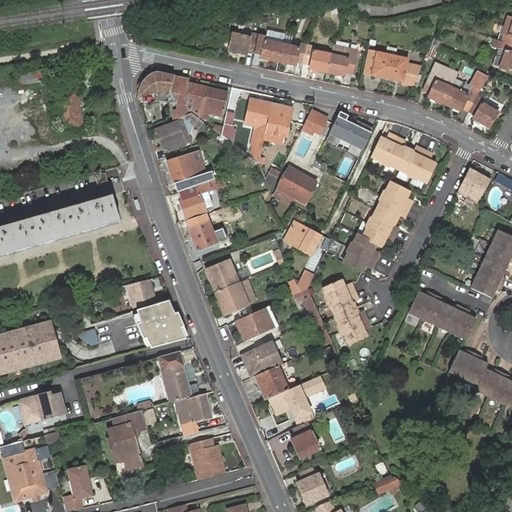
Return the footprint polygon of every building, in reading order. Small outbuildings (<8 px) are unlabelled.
[(505,36),(503,42),(511,45),(511,18),(509,18),(505,29),(511,31),(509,37),(505,36)] [(255,53),(259,36),(252,35),(251,38),(233,34),(229,52),(248,55),(249,52),(255,53)] [(279,62),(283,45),(266,42),(266,38),(259,36),(255,53),(263,55),(262,59),(279,62)] [(441,42),(434,38),(432,44),(438,47),(441,42)] [(503,42),(494,39),(491,45),(506,51),(504,56),(497,54),(493,63),(511,71),(511,45),(502,43),(503,42)] [(304,65),(308,47),(301,46),(300,49),(283,45),(279,62),(296,66),(296,63),(304,65)] [(315,48),(308,47),(304,65),(312,66),(311,69),(328,73),(331,56),(315,53),(315,48)] [(359,52),(334,47),(331,56),(328,73),(345,77),(346,74),(353,75),(359,52)] [(374,75),(378,54),(370,53),(365,73),(374,75)] [(414,87),(423,66),(407,63),(408,60),(379,54),(378,54),(374,75),(403,81),(402,84),(414,87)] [(42,70),(12,75),(14,84),(44,80),(42,70)] [(172,93),(172,75),(162,73),(159,72),(157,72),(155,73),(153,74),(150,75),(149,76),(146,79),(144,81),(141,85),(140,89),(140,92),(140,95),(140,97),(159,92),(172,93)] [(429,97),(445,105),(452,89),(435,82),(438,76),(432,74),(424,91),(429,95),(429,97)] [(191,79),(172,75),(172,93),(184,94),(184,110),(191,110),(191,103),(191,83),(191,79)] [(435,82),(452,89),(454,83),(438,76),(435,82)] [(209,87),(191,83),(191,103),(205,106),(209,87)] [(229,92),(209,87),(205,106),(204,111),(206,112),(208,107),(220,109),(219,115),(224,116),(229,92)] [(84,127),(78,89),(56,93),(58,103),(52,105),(54,115),(60,114),(63,130),(84,127)] [(469,112),(478,94),(471,90),(468,96),(452,89),(445,105),(461,112),(463,109),(469,112)] [(172,101),(172,93),(159,92),(160,101),(172,101)] [(485,98),(478,94),(469,112),(476,116),(474,119),(489,127),(497,112),(483,104),(485,98)] [(267,129),(272,103),(251,99),(247,115),(245,124),(258,127),(256,139),(254,147),(256,147),(254,155),(261,157),(261,155),(266,131),(267,129)] [(204,111),(205,106),(191,103),(191,110),(195,113),(196,114),(201,118),(204,111)] [(293,108),(272,103),(267,129),(266,131),(288,135),(288,133),(293,108)] [(329,118),(311,109),(301,130),(313,136),(315,132),(320,135),(329,118)] [(376,128),(342,111),(327,142),(339,147),(342,140),(353,145),(349,152),(361,158),(376,128)] [(195,113),(177,120),(178,122),(159,130),(166,149),(192,140),(190,134),(196,123),(201,127),(205,121),(201,118),(196,114),(195,113)] [(236,115),(227,113),(225,123),(234,125),(236,115)] [(234,125),(225,123),(224,127),(222,135),(228,139),(230,141),(234,125)] [(222,135),(224,127),(216,125),(215,129),(222,135)] [(382,137),(373,156),(386,162),(398,136),(390,133),(387,140),(382,137)] [(228,139),(222,135),(215,138),(217,144),(223,142),(224,145),(230,144),(228,139)] [(398,136),(386,162),(399,168),(408,150),(402,146),(405,140),(398,136)] [(416,153),(408,150),(399,168),(414,175),(426,150),(419,147),(416,153)] [(433,153),(426,150),(414,175),(427,182),(437,163),(429,160),(433,153)] [(177,192),(209,180),(206,173),(199,175),(198,173),(192,174),(187,159),(193,157),(191,153),(175,158),(166,161),(177,192)] [(192,174),(198,173),(193,157),(187,159),(192,174)] [(277,174),(280,169),(273,164),(270,170),(277,174)] [(277,186),(291,194),(306,203),(317,182),(289,166),(277,186)] [(481,174),(470,168),(470,170),(459,191),(479,202),(490,183),(479,177),(481,174)] [(107,172),(96,175),(98,185),(109,182),(107,172)] [(491,180),(481,174),(479,177),(490,183),(490,182),(491,180)] [(511,180),(501,175),(498,182),(511,188),(511,180)] [(210,183),(209,180),(177,192),(187,218),(205,211),(203,205),(199,194),(208,191),(212,189),(210,183)] [(386,196),(411,208),(414,201),(408,198),(411,192),(407,189),(393,182),(386,196)] [(287,203),(291,194),(277,186),(272,195),(287,203)] [(199,194),(203,205),(211,200),(208,191),(199,194)] [(113,195),(0,227),(0,254),(120,220),(113,195)] [(407,215),(411,208),(386,196),(380,209),(398,218),(401,212),(407,215)] [(394,225),(398,218),(380,209),(373,223),(398,235),(401,228),(394,225)] [(209,219),(189,227),(198,249),(217,241),(209,219)] [(295,237),(292,243),(314,253),(323,233),(295,219),(288,233),(295,237)] [(394,242),(398,235),(373,223),(366,237),(378,243),(384,246),(388,239),(394,242)] [(224,229),(217,231),(220,242),(227,240),(224,229)] [(511,234),(499,229),(473,288),(494,298),(498,290),(501,292),(507,277),(504,275),(511,261),(511,234)] [(284,239),(292,243),(295,237),(288,233),(284,239)] [(378,243),(366,237),(359,233),(353,246),(378,259),(381,252),(375,249),(378,243)] [(323,239),(318,251),(325,254),(330,242),(323,239)] [(375,267),(378,259),(353,246),(345,261),(364,271),(368,264),(375,267)] [(214,277),(219,290),(221,289),(240,281),(230,259),(207,269),(211,279),(214,277)] [(309,288),(316,273),(306,268),(298,284),(301,291),(309,288)] [(211,279),(216,291),(219,290),(214,277),(211,279)] [(301,291),(298,284),(296,278),(289,281),(294,294),(301,291)] [(331,300),(357,289),(354,282),(348,285),(345,278),(325,287),(331,300)] [(156,301),(151,279),(129,285),(134,306),(156,301)] [(226,302),(221,304),(225,314),(249,304),(240,281),(221,289),(226,302)] [(309,288),(301,291),(314,321),(322,317),(309,288)] [(219,290),(216,291),(221,304),(226,302),(221,289),(219,290)] [(337,314),(356,306),(354,299),(360,296),(357,289),(331,300),(337,314)] [(442,298),(428,291),(427,295),(419,292),(408,315),(466,341),(477,318),(471,315),(473,311),(458,305),(456,309),(441,302),(442,298)] [(170,299),(139,309),(140,313),(134,314),(149,349),(190,338),(179,311),(175,312),(170,299)] [(360,313),(356,306),(337,314),(342,328),(369,317),(366,311),(360,313)] [(274,326),(265,307),(237,320),(246,338),(274,326)] [(325,345),(333,341),(322,317),(314,321),(325,345)] [(372,325),(369,317),(342,328),(349,343),(369,335),(366,327),(372,325)] [(51,321),(0,335),(0,374),(61,357),(51,321)] [(93,329),(76,334),(90,346),(99,344),(93,329)] [(252,377),(255,375),(279,365),(284,363),(273,339),(241,353),(252,377)] [(332,344),(325,348),(328,356),(336,352),(332,344)] [(192,396),(181,350),(159,356),(172,401),(175,400),(192,396)] [(451,375),(481,389),(479,394),(511,408),(511,382),(510,381),(511,378),(498,371),(496,375),(489,372),(492,366),(484,362),(485,358),(471,352),(470,355),(461,352),(451,375)] [(255,375),(266,400),(289,389),(279,365),(255,375)] [(56,395),(55,390),(17,400),(23,425),(64,414),(59,394),(56,395)] [(213,418),(206,392),(192,396),(175,400),(182,425),(213,418)] [(358,398),(353,400),(356,408),(362,406),(358,398)] [(139,409),(152,406),(151,401),(138,403),(139,409)] [(145,410),(149,425),(157,423),(153,408),(145,410)] [(287,408),(272,414),(278,426),(292,420),(287,408)] [(142,429),(148,428),(143,409),(134,411),(130,412),(110,417),(113,428),(106,430),(109,440),(111,449),(109,450),(113,465),(123,462),(126,471),(141,467),(140,463),(142,463),(141,458),(139,458),(137,449),(135,445),(133,440),(137,431),(142,429)] [(308,423),(295,429),(298,437),(292,440),(301,460),(320,451),(308,423)] [(135,445),(142,429),(137,431),(133,440),(135,445)] [(62,441),(59,431),(45,435),(48,445),(62,441)] [(367,433),(371,442),(376,439),(372,431),(367,433)] [(200,481),(229,474),(221,446),(213,449),(211,441),(191,446),(200,481)] [(48,491),(61,487),(56,471),(43,475),(35,449),(12,456),(25,500),(34,497),(40,495),(48,493),(48,491)] [(25,500),(12,456),(3,459),(15,503),(25,500)] [(68,511),(74,511),(85,509),(83,500),(93,498),(85,467),(67,471),(72,498),(65,500),(68,511)] [(317,476),(313,467),(301,472),(303,479),(297,483),(304,499),(313,495),(316,500),(328,495),(327,493),(323,483),(320,484),(317,476)] [(324,473),(317,476),(320,484),(323,483),(327,493),(332,491),(324,473)] [(379,491),(391,486),(396,484),(394,477),(393,477),(376,484),(379,491)] [(404,489),(410,487),(394,477),(396,484),(391,486),(392,489),(399,487),(401,491),(404,489)] [(307,504),(316,500),(313,495),(304,499),(307,504)] [(331,500),(316,507),(318,511),(343,511),(341,509),(337,511),(331,500)]
